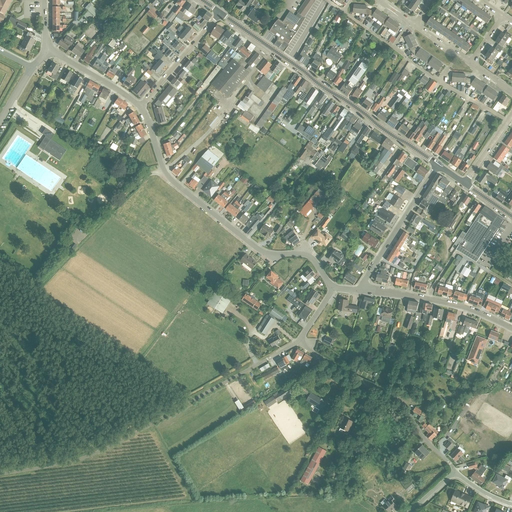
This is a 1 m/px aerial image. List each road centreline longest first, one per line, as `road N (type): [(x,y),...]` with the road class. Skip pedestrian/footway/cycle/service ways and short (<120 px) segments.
road 1 (unclassified): [(0,474),(94,454),(266,359)]
road 2 (residential): [(333,287),(310,257),(261,251),(173,182),(140,107)]
road 3 (tertiary): [(438,165),(219,12)]
road 4 (residential): [(450,464),(398,399),(298,340)]
road 5 (residential): [(361,290),(462,306),(511,328)]
road 6 (residential): [(361,290),(438,165)]
road 7 (residential): [(140,107),(219,12)]
